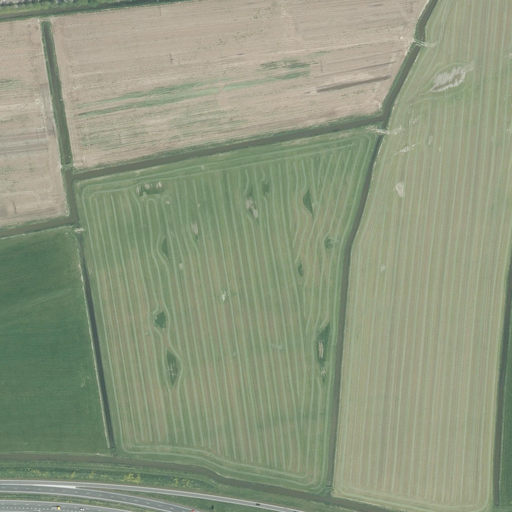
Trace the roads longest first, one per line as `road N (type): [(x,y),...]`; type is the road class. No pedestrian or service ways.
road 1 (trunk): [(292,511),(149,490),(0,487)]
road 2 (trunk): [(185,511),(0,487)]
